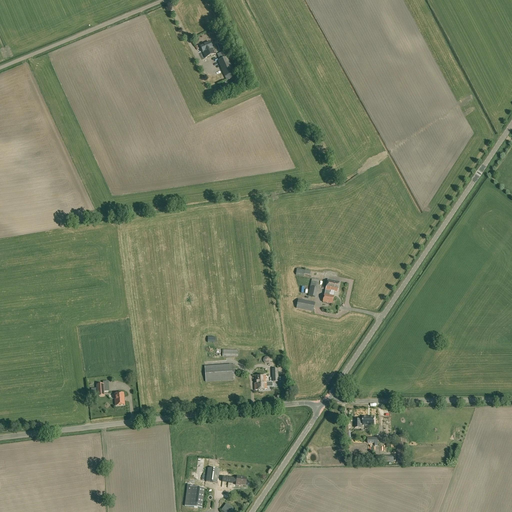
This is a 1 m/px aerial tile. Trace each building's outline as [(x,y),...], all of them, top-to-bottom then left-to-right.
[(202,53),(203,53),(205,58),(215,54),(212,48),(210,43),(200,47),(202,53)] [(236,77),(228,57),(219,61),(228,81),(236,77)] [(317,296),(318,280),(311,279),(310,296),(317,296)] [(324,294),(323,302),(332,304),(334,292),(338,292),(340,282),(328,280),(326,290),(330,291),(330,293),(330,292),(325,291),(324,294)] [(296,309),(313,312),(315,303),(298,300),(296,309)] [(233,380),(232,378),(235,377),(235,368),(232,368),(232,365),(204,367),(205,382),(233,380)] [(255,391),(267,390),(266,384),(266,375),(254,376),(255,384),(254,384),(255,391)] [(114,394),(115,406),(124,405),(123,393),(114,394)] [(375,417),(363,417),(363,421),(360,421),(360,420),(355,420),(355,428),(360,428),(360,425),(363,425),(374,425),(375,417)] [(406,462),(405,438),(397,438),(398,462),(406,462)] [(206,482),(218,484),(218,482),(221,483),(221,478),(218,478),(219,470),(208,469),(206,482)] [(239,485),(245,486),(246,478),(237,477),(236,485),(239,486),(239,485)] [(202,509),(205,489),(193,487),(193,485),(188,485),(185,507),(202,509)] [(208,500),(214,501),(215,490),(211,489),(211,495),(206,494),(206,498),(209,498),(208,500)]
